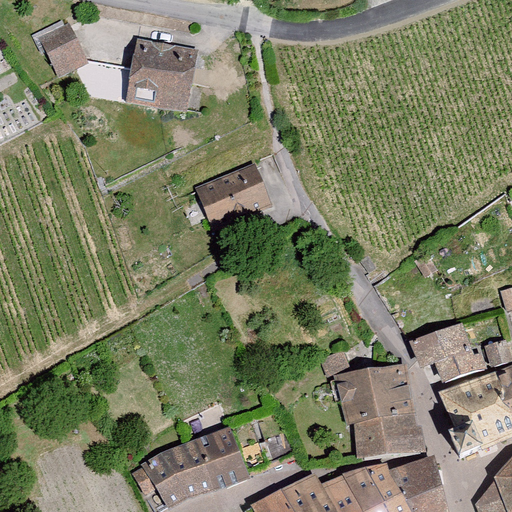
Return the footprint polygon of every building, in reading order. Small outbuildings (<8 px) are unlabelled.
[(37,45),(57,85),(85,71),(64,31),(37,45)] [(193,60),(137,48),(123,111),(179,123),(193,60)] [(251,172),(195,194),(211,237),(268,216),(251,172)] [(457,336),(408,358),(418,383),(436,376),(441,393),(484,380),(480,362),(470,365),(457,336)] [(503,351),(484,356),(488,376),(507,371),(503,351)] [(511,372),(435,404),(462,467),(511,447),(511,372)] [(403,375),(334,385),(343,435),(352,434),(353,469),(420,464),(403,375)] [(164,461),(138,475),(155,511),(178,511),(180,511),(243,488),(225,441),(164,461)] [(511,511),(511,465),(510,467),(474,510),(475,511),(511,511)] [(437,511),(428,469),(359,480),(316,498),(311,485),(260,511),(437,511)]
